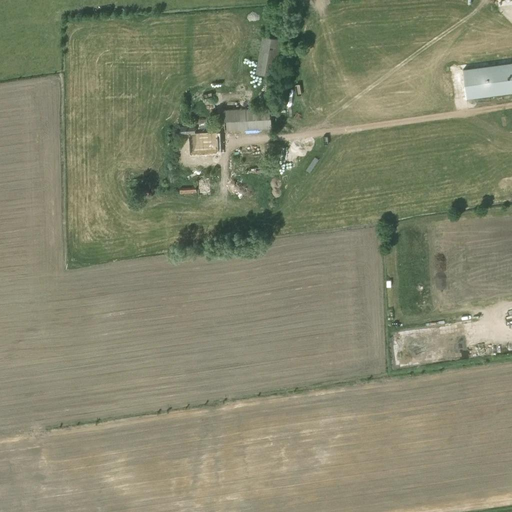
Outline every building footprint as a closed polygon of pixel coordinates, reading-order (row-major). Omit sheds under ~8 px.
[(263,36),(256,74),(274,77),(281,40),(263,36)] [(511,91),(511,62),(463,69),(467,98),(511,91)] [(253,108),(224,109),(225,129),(254,128),(253,108)] [(272,110),(254,112),(257,130),(274,128),(272,110)] [(194,125),(181,126),(182,134),(189,134),(190,156),(218,154),(217,132),(194,132),(194,125)] [(264,149),(234,150),(235,172),(265,171),(264,149)] [(150,179),(133,180),(133,190),(150,189),(150,179)]
